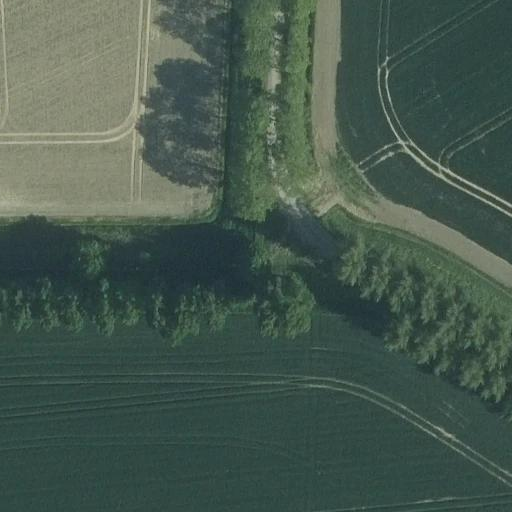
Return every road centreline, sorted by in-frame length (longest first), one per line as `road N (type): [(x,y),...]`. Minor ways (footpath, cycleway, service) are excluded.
road 1 (unclassified): [(511,352),(326,244),(298,214),(271,141),(276,0)]
road 2 (track): [(0,283),(273,281),(326,244)]
